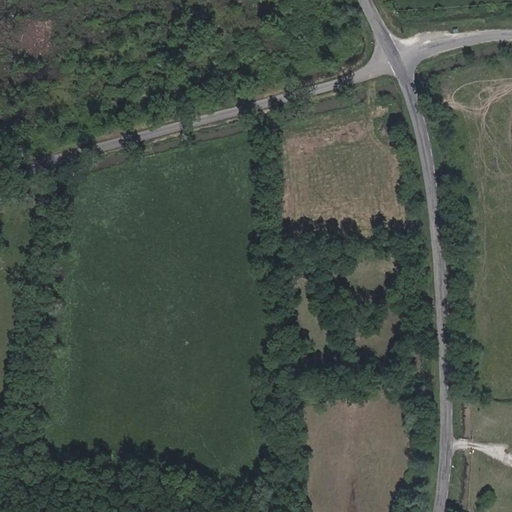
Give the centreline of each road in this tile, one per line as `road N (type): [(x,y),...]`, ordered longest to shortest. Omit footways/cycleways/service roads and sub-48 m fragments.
road 1 (tertiary): [(396,60),(424,138),(453,317),(454,452),(442,511)]
road 2 (unclassified): [(0,182),(396,60)]
